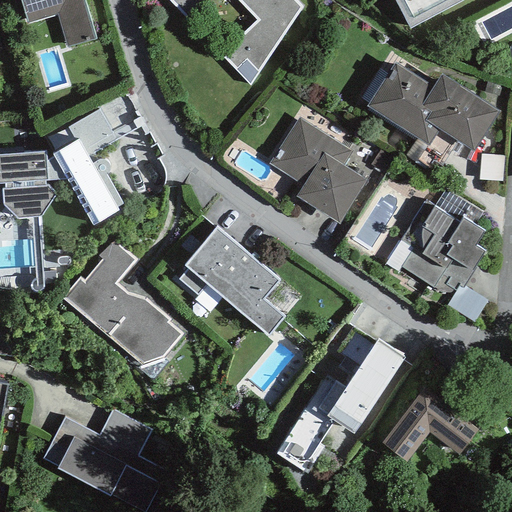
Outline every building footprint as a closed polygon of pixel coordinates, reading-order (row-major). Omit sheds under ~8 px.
[(20,0),(27,24),(56,15),(66,48),(95,39),(83,0),(20,0)] [(293,0),(169,0),(188,20),(208,0),(236,0),(256,21),(220,54),(250,85),(300,7),(293,0)] [(394,0),(410,29),(464,0),(394,0)] [(435,94),(397,71),(370,115),(433,153),(445,134),(476,153),(503,110),(446,75),(435,94)] [(45,152),(0,155),(0,183),(2,184),(3,205),(16,218),(40,216),(55,195),(47,186),(45,186),(44,180),(67,179),(92,223),(117,209),(91,165),(97,161),(92,153),(116,140),(98,110),(68,127),(76,141),(53,154),(55,157),(46,162),(45,152)] [(351,151),(299,117),(269,164),(303,186),(296,197),(338,223),(366,180),(342,165),(351,151)] [(482,231),(433,208),(402,274),(436,290),(482,231)] [(280,291),(215,235),(183,272),(248,328),(280,291)] [(147,263),(116,236),(62,299),(148,373),(180,335),(126,289),(147,263)] [(396,364),(360,344),(320,412),(356,433),(396,364)] [(419,388),(379,447),(406,469),(433,435),(460,455),(480,433),(419,388)] [(98,436),(63,418),(42,459),(58,467),(56,470),(109,497),(110,494),(144,511),(145,511),(166,471),(137,456),(151,429),(112,409),(98,436)]
